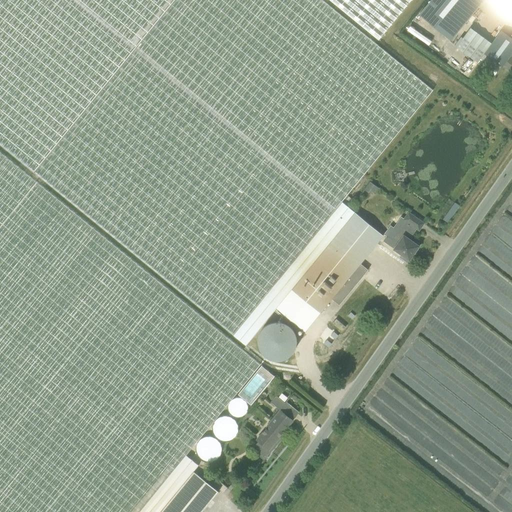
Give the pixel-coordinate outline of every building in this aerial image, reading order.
[(225,328),(233,334),(246,345),(280,303),(291,290),(320,313),(331,299),(339,305),(368,270),(360,263),(383,235),(375,229),(342,201),(433,90),(323,0),(0,0),(0,144),(34,172),(225,328)] [(331,0),(379,38),(411,0),(331,0)] [(511,0),(430,0),(419,14),(451,40),(483,0),(497,0),(511,12),(511,0)] [(503,65),(511,53),(511,39),(501,31),(485,54),(501,66),(502,67),(503,65)] [(511,53),(503,65),(511,71),(511,53)] [(501,66),(485,54),(477,64),(493,76),(501,66)] [(466,57),(460,65),(466,69),(472,61),(466,57)] [(201,511),(218,492),(193,472),(198,465),(186,455),(260,364),(0,151),(0,511),(201,511)] [(386,236),(383,241),(394,248),(393,249),(401,254),(400,257),(408,263),(415,254),(414,253),(419,246),(409,239),(416,228),(419,230),(424,223),(409,212),(404,219),(401,217),(393,228),(398,231),(393,239),(392,238),(387,235),(386,236)] [(449,481),(443,469),(499,511),(511,511),(511,213),(502,240),(494,244),(507,272),(463,256),(461,297),(465,306),(445,299),(420,331),(442,348),(416,339),(390,373),(391,375),(369,403),(397,425),(390,434),(449,481)] [(261,366),(238,394),(250,404),(274,376),(261,366)] [(289,406),(275,395),(270,402),(279,409),(267,424),(268,424),(269,424),(256,439),(263,445),(257,451),(267,459),(268,457),(267,457),(282,438),(281,438),(279,437),(293,420),(283,413),(289,406)]
